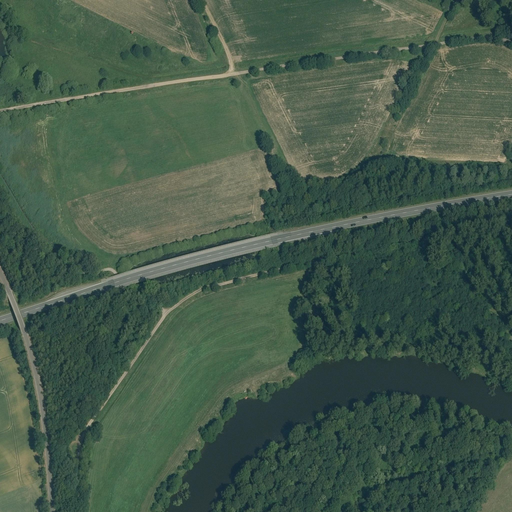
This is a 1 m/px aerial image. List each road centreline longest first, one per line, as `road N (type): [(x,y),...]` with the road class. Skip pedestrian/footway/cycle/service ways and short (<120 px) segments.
road 1 (primary): [(511,195),(252,246),(0,321)]
road 2 (track): [(0,109),(455,40),(511,43)]
road 3 (unclassified): [(56,511),(45,396),(0,274)]
road 4 (track): [(167,311),(86,428),(76,511)]
road 5 (track): [(0,195),(44,252),(83,272),(111,269),(127,295),(167,311)]
road 6 (track): [(167,311),(202,288),(312,261)]
